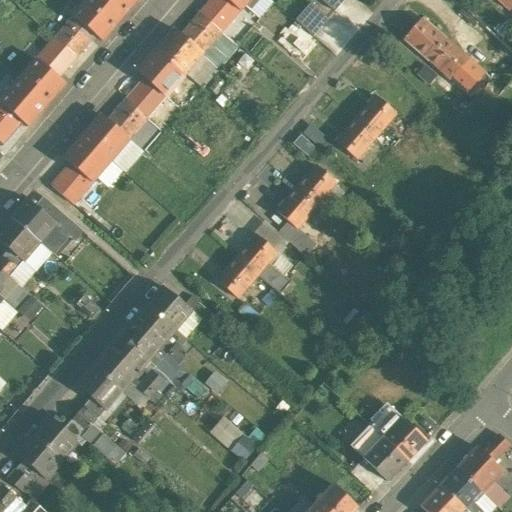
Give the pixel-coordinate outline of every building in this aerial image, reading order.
[(119,21),(94,0),(89,0),(73,19),(95,37),(101,42),(119,21)] [(94,0),(119,21),(136,0),(94,0)] [(224,0),(209,0),(198,14),(221,34),(239,13),(224,0)] [(224,0),(239,13),(249,0),(224,0)] [(301,62),(320,41),(314,36),(346,0),(314,0),(278,41),(301,62)] [(511,8),(511,0),(494,0),(509,13),(511,8)] [(198,14),(180,35),(203,55),(221,34),(198,14)] [(95,37),(73,19),(55,40),(77,58),(95,37)] [(445,41),(422,21),(404,42),(426,62),(445,41)] [(174,30),(155,52),(184,77),(203,55),(180,35),(174,30)] [(55,40),(37,61),(59,80),(77,58),(55,40)] [(445,41),(426,62),(449,81),(468,60),(445,41)] [(184,77),(155,52),(136,74),(142,79),(165,99),(184,77)] [(59,80),(37,61),(18,83),(45,106),(64,84),(59,80)] [(142,79),(124,100),(147,120),(165,99),(142,79)] [(45,106),(18,83),(0,104),(0,105),(21,124),(27,128),(45,106)] [(396,115),(375,98),(355,120),(376,138),(396,115)] [(124,100),(106,122),(129,141),(147,120),(124,100)] [(21,124),(0,105),(0,142),(3,145),(21,124)] [(106,122),(100,117),(82,138),(110,162),(129,141),(106,122)] [(376,138),(355,120),(335,143),(356,161),(376,138)] [(393,135),(384,145),(391,151),(399,140),(393,135)] [(82,138),(63,160),(69,165),(92,184),(110,162),(82,138)] [(69,165),(49,185),(73,206),(92,184),(69,165)] [(336,185),(315,167),(295,189),(316,208),(335,187),(336,185)] [(335,187),(316,208),(324,214),(335,202),(342,193),(335,187)] [(316,208),(295,189),(276,212),(288,223),(297,230),(316,208)] [(56,224),(28,200),(12,219),(39,243),(56,224)] [(335,202),(324,214),(331,221),(342,208),(335,202)] [(39,243),(12,219),(0,232),(0,242),(9,250),(23,263),(39,243)] [(297,230),(288,223),(278,234),(305,257),(315,245),(297,230)] [(75,241),(63,231),(59,235),(55,240),(67,250),(75,241)] [(255,236),(236,259),(257,277),(276,254),(255,236)] [(23,263),(9,250),(0,260),(0,269),(10,278),(23,263)] [(257,277),(236,259),(216,282),(237,300),(257,277)] [(0,269),(0,289),(10,278),(0,269)] [(289,284),(274,271),(264,283),(272,289),(279,295),(289,284)] [(184,306),(163,288),(147,307),(174,331),(190,312),(184,306)] [(272,289),(261,301),(267,307),(279,295),(272,289)] [(210,312),(191,297),(184,306),(190,312),(202,321),(210,312)] [(259,316),(244,305),(238,312),(252,324),(259,316)] [(174,331),(147,307),(131,325),(139,332),(158,349),(174,331)] [(139,332),(118,357),(137,374),(158,349),(139,332)] [(170,351),(166,356),(178,366),(187,355),(175,345),(170,351)] [(118,357),(110,350),(94,368),(121,392),(137,374),(118,357)] [(121,392),(94,368),(77,387),(92,399),(99,405),(105,411),(121,392)] [(147,377),(144,380),(156,391),(164,383),(151,372),(147,377)] [(156,391),(144,380),(141,384),(137,389),(149,400),(156,391)] [(92,399),(78,415),(91,427),(98,419),(92,414),(99,405),(92,399)] [(245,461),(266,437),(232,406),(210,430),(245,461)] [(91,427),(78,415),(64,431),(71,437),(78,429),(84,434),(91,427)] [(64,431),(51,418),(34,438),(60,462),(77,442),(71,437),(64,431)] [(426,444),(401,420),(382,440),(407,464),(426,444)] [(134,435),(141,443),(157,428),(151,421),(134,435)] [(497,436),(481,454),(492,465),(509,447),(497,436)] [(60,462),(34,438),(18,456),(24,462),(37,474),(44,480),(60,462)] [(382,440),(363,460),(388,483),(407,464),(382,440)] [(476,449),(456,470),(481,495),(502,474),(492,465),(481,454),(476,449)] [(37,474),(24,462),(7,481),(21,492),(37,474)] [(481,495),(456,470),(440,487),(465,511),(472,504),(481,495)] [(2,486),(0,489),(0,511),(3,511),(16,498),(2,486)] [(332,486),(314,506),(319,511),(357,511),(356,511),(357,510),(332,486)] [(440,487),(420,508),(423,511),(464,511),(465,511),(440,487)]
